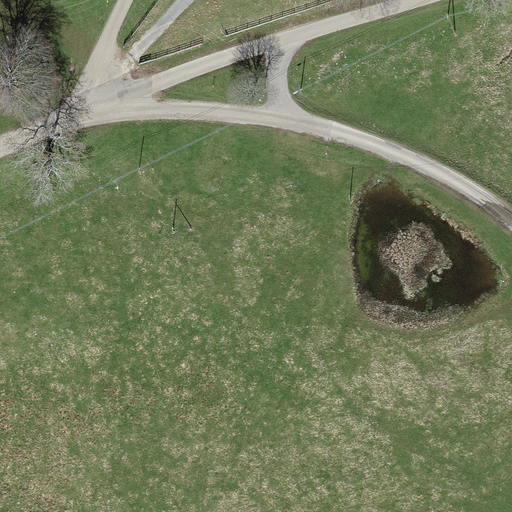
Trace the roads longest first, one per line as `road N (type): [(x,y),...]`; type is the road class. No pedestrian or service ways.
road 1 (unclassified): [(511,220),(434,169),(293,120)]
road 2 (unclassified): [(107,103),(287,37)]
road 3 (unclassified): [(293,120),(107,103)]
road 4 (unclassified): [(287,37),(414,0)]
road 5 (residential): [(125,0),(79,113)]
